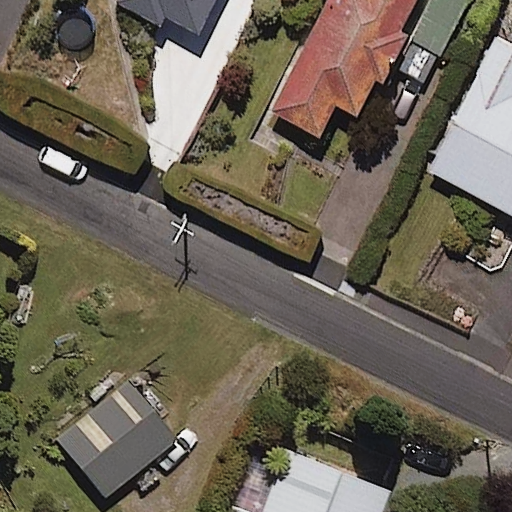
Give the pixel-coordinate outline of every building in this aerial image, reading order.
[(122,0),(157,15),(160,7),(194,21),(203,0),(122,0)] [(248,0),(218,0),(207,24),(232,35),(248,0)] [(368,67),(374,71),(400,20),(394,16),(402,0),(318,0),(267,102),(313,125),(329,93),(350,103),(368,67)] [(459,0),(424,0),(393,63),(421,77),(459,0)] [(511,40),(491,30),(424,162),(511,206),(511,40)] [(175,434),(131,380),(58,441),(102,494),(175,434)] [(368,511),(379,483),(250,437),(223,511),(368,511)]
